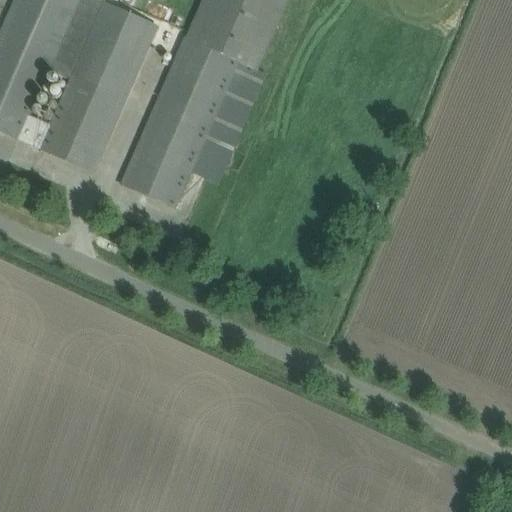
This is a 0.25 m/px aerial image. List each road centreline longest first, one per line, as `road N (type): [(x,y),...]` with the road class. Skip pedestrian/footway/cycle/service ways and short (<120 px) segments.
road 1 (unclassified): [(511,455),(0,222)]
road 2 (track): [(483,0),(335,375)]
